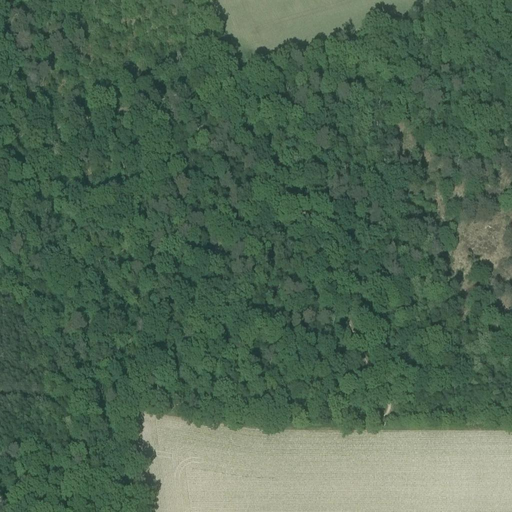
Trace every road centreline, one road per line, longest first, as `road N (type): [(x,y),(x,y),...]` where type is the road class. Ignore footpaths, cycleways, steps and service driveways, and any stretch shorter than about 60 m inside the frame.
road 1 (track): [(0,398),(256,406),(385,420)]
road 2 (track): [(486,0),(226,74)]
road 3 (track): [(226,74),(0,136)]
road 4 (track): [(511,422),(385,420)]
